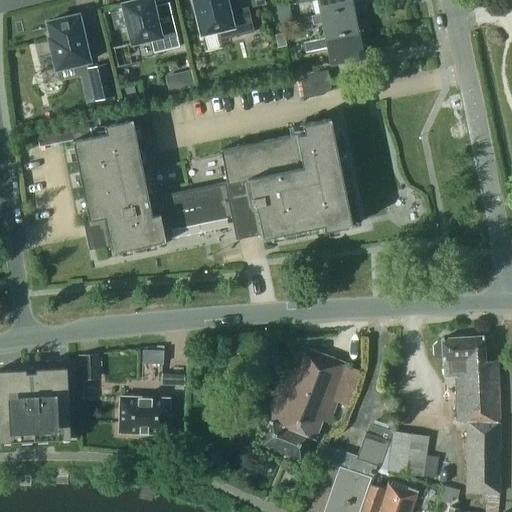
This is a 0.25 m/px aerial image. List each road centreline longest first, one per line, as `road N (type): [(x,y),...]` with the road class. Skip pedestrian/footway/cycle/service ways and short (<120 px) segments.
road 1 (tertiary): [(26,338),(511,302)]
road 2 (residential): [(511,293),(452,0)]
road 3 (residential): [(26,338),(0,159)]
